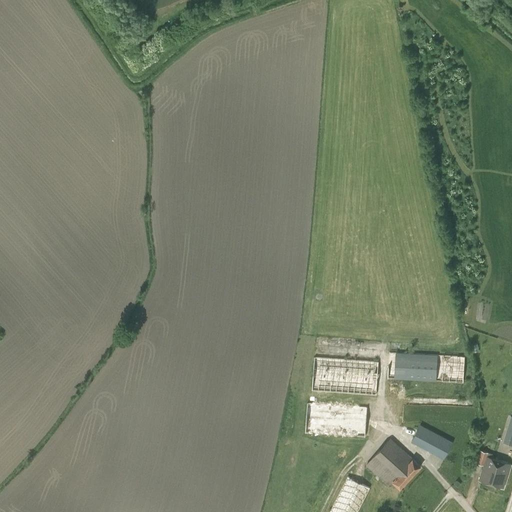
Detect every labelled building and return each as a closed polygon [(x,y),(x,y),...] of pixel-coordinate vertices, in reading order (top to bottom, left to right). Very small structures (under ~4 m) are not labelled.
[(388,352),(387,379),(463,383),(465,356),(388,352)] [(311,391),(376,396),(379,361),(314,356),(311,391)] [(365,437),(367,407),(306,402),(304,433),(365,437)] [(509,428),(504,446),(511,448),(511,416),(494,411),(491,423),(509,428)] [(458,453),(449,448),(453,442),(420,424),(411,442),(437,455),(435,458),(441,461),(442,458),(444,459),(453,464),(458,453)] [(421,466),(412,458),(413,458),(390,438),(366,464),(390,487),(394,483),(400,489),(421,466)] [(511,464),(492,458),(493,454),(480,450),(476,463),(483,465),(479,480),(503,488),(511,464)] [(358,511),(371,488),(346,475),(327,511),(358,511)]
